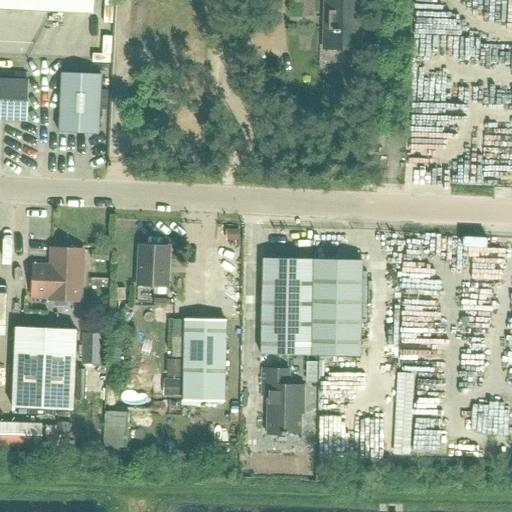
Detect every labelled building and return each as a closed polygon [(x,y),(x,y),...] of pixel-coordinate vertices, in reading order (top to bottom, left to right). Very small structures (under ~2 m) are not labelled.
[(92,0),(0,0),(0,9),(92,14),(92,0)] [(360,0),(321,0),(320,52),(358,54),(360,0)] [(101,75),(61,73),(58,133),(98,135),(101,75)] [(28,80),(0,79),(0,120),(26,122),(28,80)] [(461,228),(459,244),(475,246),(474,253),(501,256),(502,245),(486,243),(487,231),(461,228)] [(168,247),(139,245),(137,286),(166,287),(168,247)] [(50,249),(50,265),(32,264),(30,297),(48,298),(48,300),(80,302),(82,250),(50,249)] [(230,307),(232,254),(214,254),(213,284),(205,284),(205,300),(213,300),(213,306),(230,307)] [(361,261),(262,259),(260,355),(359,357),(361,261)] [(225,321),(184,320),(182,401),(223,402),(225,321)] [(75,330),(15,327),(11,407),(71,410),(75,330)] [(423,339),(422,353),(434,353),(434,339),(423,339)] [(288,370),(261,369),(261,396),(267,396),(266,435),(285,435),(285,433),(300,434),(300,406),(303,406),(303,386),(288,385),(288,370)] [(416,419),(418,409),(431,411),(431,405),(398,401),(396,416),(416,419)] [(0,424),(0,441),(29,442),(29,424),(0,424)]
